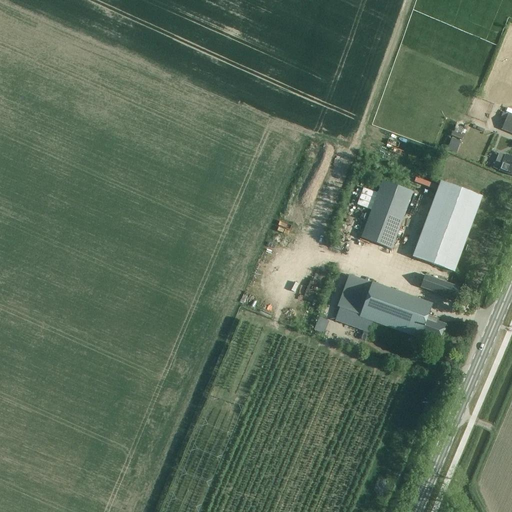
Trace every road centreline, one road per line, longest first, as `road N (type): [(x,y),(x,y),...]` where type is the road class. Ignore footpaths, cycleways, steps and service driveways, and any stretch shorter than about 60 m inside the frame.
road 1 (secondary): [(415,511),(511,282)]
road 2 (track): [(348,263),(289,257),(239,299)]
